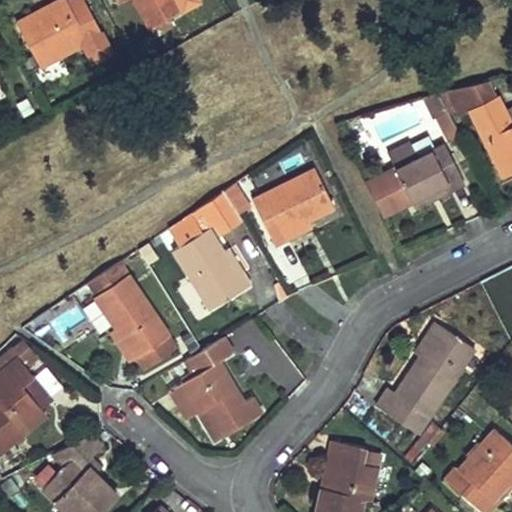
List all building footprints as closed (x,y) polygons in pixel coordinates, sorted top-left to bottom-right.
[(32,14),(12,24),(36,68),(98,34),(79,0),(66,0),(34,18),(32,14)] [(133,0),(132,1),(147,29),(179,12),(173,0),(133,0)] [(511,123),(511,124),(504,111),(497,94),(493,96),(489,76),(449,85),(461,111),(470,107),(498,166),(511,159),(511,123)] [(428,90),(449,138),(462,132),(442,87),(428,90)] [(410,201),(447,182),(450,189),(462,183),(441,143),(415,157),(406,142),(384,153),(393,169),(410,201)] [(511,159),(498,166),(502,175),(511,169),(511,159)] [(393,169),(387,172),(404,204),(410,201),(393,169)] [(333,209),(315,170),(252,200),(274,246),(290,238),(287,231),(310,220),(333,209)] [(387,172),(369,181),(384,215),(404,204),(387,172)] [(447,182),(410,201),(414,208),(450,189),(447,182)] [(249,207),(236,186),(223,193),(236,214),(249,207)] [(313,227),(310,220),(287,231),(290,238),(313,227)] [(226,253),(212,227),(174,248),(208,311),(252,287),(243,270),(237,274),(226,253)] [(243,270),(232,250),(226,253),(237,274),(243,270)] [(93,296),(90,297),(113,330),(133,359),(166,336),(116,263),(85,284),(93,296)] [(450,326),(444,322),(421,353),(428,358),(450,326)] [(421,434),(483,350),(450,326),(428,358),(402,393),(395,387),(381,404),(421,434)] [(106,335),(126,364),(133,359),(113,330),(106,335)] [(206,439),(255,410),(247,395),(239,400),(214,357),(227,350),(218,335),(180,357),(189,371),(172,381),(189,410),(206,439)] [(141,372),(175,349),(166,336),(133,359),(141,372)] [(0,368),(0,444),(8,438),(3,433),(30,412),(10,386),(19,378),(7,363),(0,368)] [(10,386),(30,412),(40,404),(19,378),(10,386)] [(189,410),(172,381),(162,387),(179,416),(189,410)] [(8,438),(34,417),(30,412),(3,433),(8,438)] [(511,485),(511,446),(493,430),(456,472),(470,482),(459,495),(479,511),(488,511),(496,503),(492,500),(506,483),(511,487),(511,485)] [(98,511),(111,498),(86,474),(82,478),(74,470),(78,466),(96,447),(82,433),(43,453),(57,467),(35,489),(58,511),(98,511)] [(363,448),(331,441),(327,457),(333,459),(328,489),(320,487),(314,511),(360,511),(363,500),(369,500),(376,467),(360,463),(363,448)] [(333,459),(327,457),(320,487),(328,489),(333,459)] [(74,470),(82,478),(86,474),(78,466),(74,470)] [(454,469),(441,484),(456,499),(459,495),(470,482),(456,472),(454,469)]
